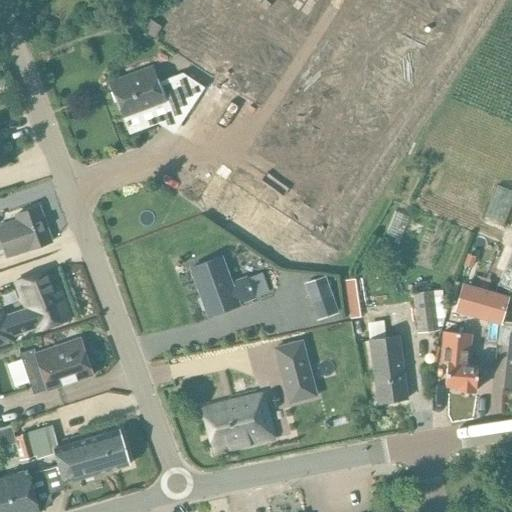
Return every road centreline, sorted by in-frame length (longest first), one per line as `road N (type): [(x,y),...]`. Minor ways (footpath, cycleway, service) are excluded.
road 1 (residential): [(89,239),(193,198),(217,180),(319,38)]
road 2 (unclassified): [(184,493),(89,239)]
road 3 (unclassified): [(89,239),(0,0)]
road 4 (tertiary): [(184,493),(424,446)]
road 5 (residential): [(511,113),(319,38)]
